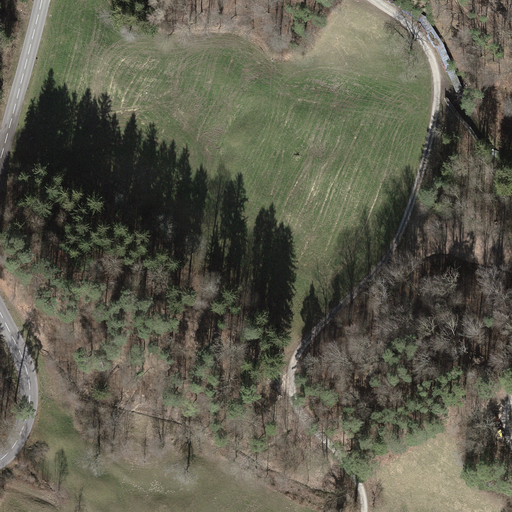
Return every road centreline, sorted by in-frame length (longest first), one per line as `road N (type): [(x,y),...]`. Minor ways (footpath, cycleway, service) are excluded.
road 1 (track): [(381,0),(411,22),(436,61),(441,100),(427,159),(400,239),(297,354),(290,381),(299,410),(360,480),(365,511)]
road 2 (tertiary): [(0,162),(41,0)]
road 3 (tertiary): [(0,459),(24,426),(30,381),(0,309)]
